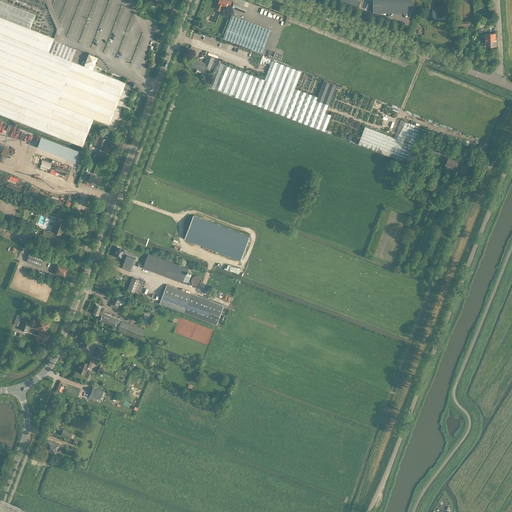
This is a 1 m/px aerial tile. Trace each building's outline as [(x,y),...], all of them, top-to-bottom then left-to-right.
[(0,0),(0,113),(83,147),(94,119),(109,125),(126,83),(93,70),(94,67),(85,63),(84,66),(71,61),(76,49),(53,40),(54,38),(30,29),(36,15),(0,0)] [(219,4),(217,9),(221,11),(223,6),(226,7),(227,4),(231,6),(232,3),(225,0),(219,0),(218,4),(219,4)] [(335,0),(358,9),(359,8),(361,0),(335,0)] [(413,0),(374,0),(374,13),(414,13),(413,0)] [(233,8),(242,12),(245,13),(247,8),(234,4),(233,8)] [(443,15),(449,15),(449,8),(442,8),(440,5),(435,10),(437,13),(437,17),(443,18),(443,15)] [(271,30),(232,15),(223,39),(263,53),(271,30)] [(486,46),(496,46),(496,34),(486,34),(486,46)] [(215,58),(208,56),(205,64),(194,59),(191,67),(203,71),(204,68),(210,71),(215,58)] [(209,88),(325,131),(331,115),(326,113),(328,109),(329,105),(336,85),(324,81),(318,97),(295,89),(302,72),(272,61),(268,72),(265,80),(219,62),(209,88)] [(421,127),(415,125),(401,120),(394,138),(366,127),(359,144),(401,161),(407,161),(409,158),(422,128),(421,128),(421,127)] [(105,156),(106,152),(111,154),(114,147),(106,144),(105,146),(103,145),(106,139),(102,137),(103,132),(99,131),(94,144),(104,148),(103,151),(99,150),(98,154),(105,156)] [(42,135),(38,146),(76,158),(80,148),(42,135)] [(441,155),(443,148),(435,145),(432,151),(441,155)] [(455,174),(456,170),(466,174),(469,166),(462,163),(460,162),(448,158),(443,170),(455,174)] [(88,173),(86,176),(89,177),(88,181),(99,185),(102,178),(88,173)] [(421,178),(418,185),(428,189),(431,182),(421,178)] [(250,236),(194,215),(185,239),(241,260),(250,236)] [(67,221),(57,217),(51,231),(61,235),(67,221)] [(173,226),(159,221),(157,226),(157,228),(164,231),(170,233),(173,226)] [(44,230),(42,235),(51,239),(53,233),(44,230)] [(121,258),(124,259),(120,267),(127,270),(131,271),(136,258),(126,254),(126,253),(123,252),(124,250),(118,247),(114,256),(121,258)] [(40,267),(45,255),(30,250),(26,262),(40,267)] [(187,274),(188,269),(149,254),(143,268),(183,283),(188,284),(191,276),(187,274)] [(54,274),(63,277),(65,278),(69,268),(57,264),(54,274)] [(202,282),(202,281),(202,279),(201,278),(200,277),(200,276),(198,276),(197,275),(196,275),(195,276),(193,276),(193,277),(192,278),(191,279),(191,281),(191,282),(192,283),(193,284),(194,285),(195,286),(196,286),(197,286),(198,286),(200,285),(201,284),(201,283),(202,282)] [(127,292),(138,296),(144,282),(132,277),(127,292)] [(224,306),(192,294),(167,285),(160,303),(217,324),(224,306)] [(123,294),(115,290),(110,303),(118,306),(123,294)] [(104,307),(96,304),(93,313),(101,316),(100,320),(119,327),(122,319),(102,312),(104,307)] [(46,332),(51,321),(39,317),(34,328),(46,332)] [(27,332),(30,324),(23,321),(20,329),(27,332)] [(129,325),(126,333),(141,339),(144,330),(129,325)] [(90,352),(94,341),(84,337),(79,347),(90,352)] [(87,363),(81,361),(77,371),(85,374),(89,364),(91,365),(92,362),(88,360),(87,363)] [(102,364),(100,368),(111,373),(112,369),(102,364)] [(100,400),(103,392),(93,388),(90,395),(100,400)] [(72,433),(63,430),(61,435),(69,438),(72,433)] [(59,446),(60,444),(53,441),(47,439),(43,451),(56,456),(59,446)]
